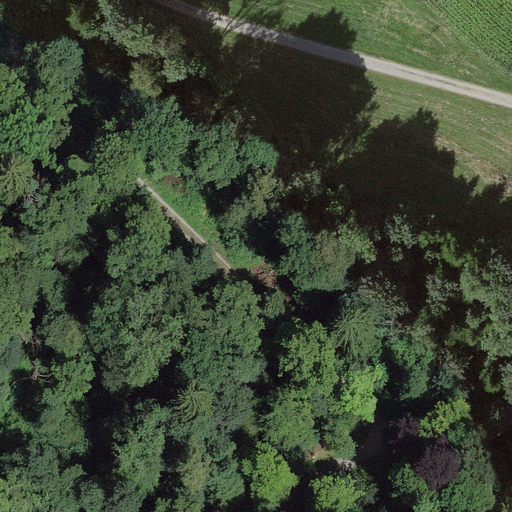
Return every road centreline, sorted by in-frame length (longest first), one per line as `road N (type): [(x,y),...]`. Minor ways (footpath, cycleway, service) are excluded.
road 1 (track): [(0,74),(109,154),(403,441)]
road 2 (track): [(166,0),(511,104)]
road 3 (track): [(289,511),(303,488),(358,458),(403,441),(458,444),(503,426),(511,413)]
